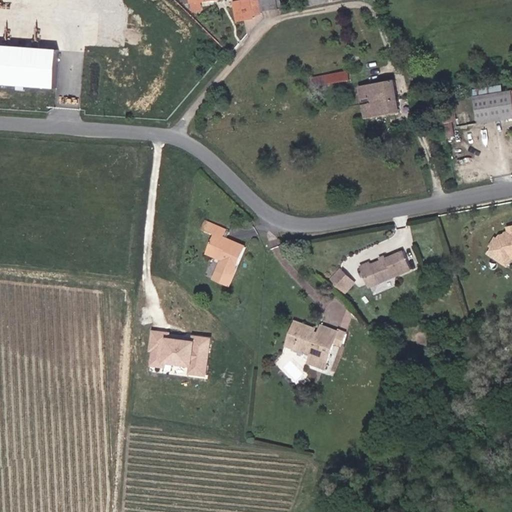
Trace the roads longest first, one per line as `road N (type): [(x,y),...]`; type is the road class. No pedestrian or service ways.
road 1 (residential): [(161,131),(201,156),(257,215),(328,222),(511,187)]
road 2 (unknown): [(255,34),(278,18),(350,4),(371,8),(444,200)]
road 3 (residential): [(160,322),(145,280),(161,131)]
road 4 (residential): [(0,121),(161,131)]
